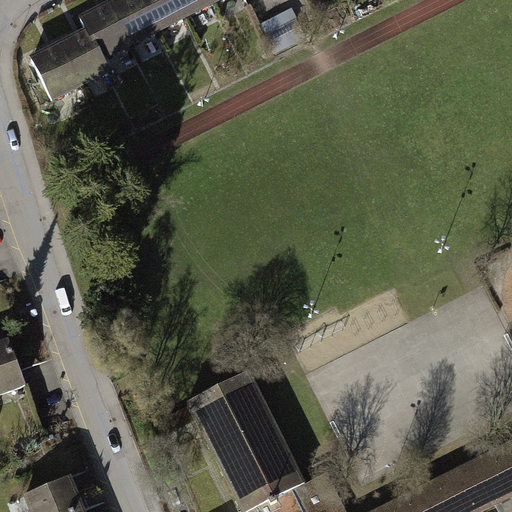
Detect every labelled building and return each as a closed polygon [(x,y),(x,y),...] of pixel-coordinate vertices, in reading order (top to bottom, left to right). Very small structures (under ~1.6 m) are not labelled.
[(109,0),(81,15),(87,27),(104,59),(132,44),(109,0)] [(144,0),(109,0),(132,44),(160,30),(144,0)] [(180,0),(144,0),(160,30),(188,15),(180,0)] [(215,0),(180,0),(188,15),(216,1),(215,0)] [(292,10),(260,26),(275,54),(306,38),(292,10)] [(87,27),(59,41),(83,86),(111,71),(104,59),(87,27)] [(59,41),(31,56),(55,100),(83,86),(59,41)] [(0,397),(28,387),(10,335),(0,338),(0,397)] [(303,486),(247,376),(191,404),(244,511),(252,511),(301,487),(303,486)] [(305,495),(301,487),(252,511),(480,511),(497,504),(511,496),(511,445),(378,511),(337,511),(324,485),(305,495)] [(25,495),(32,511),(80,511),(86,510),(71,476),(25,495)]
